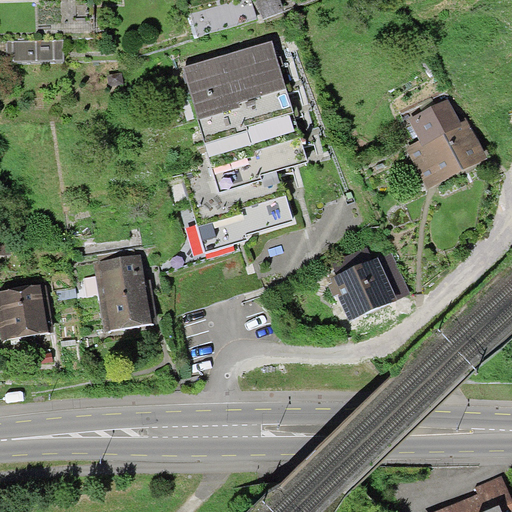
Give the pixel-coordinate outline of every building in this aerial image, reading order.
[(279,0),(258,0),(265,19),(284,13),(279,0)] [(63,39),(0,40),(0,64),(64,63),(63,39)] [(272,44),(182,69),(210,166),(183,173),(205,251),(247,239),(246,235),(292,222),(285,200),(278,175),(277,171),(305,162),(300,142),(293,117),(285,92),(278,67),(272,44)] [(420,143),(407,149),(427,190),(485,162),(465,121),(458,124),(448,103),(410,122),(420,143)] [(141,255),(93,263),(96,282),(105,336),(153,328),(141,255)] [(379,259),(331,280),(335,290),(350,321),(397,299),(379,259)] [(43,287),(0,293),(0,339),(0,341),(49,334),(45,302),(43,287)] [(465,501),(436,511),(511,511),(511,502),(502,478),(474,489),(478,496),(465,501)]
